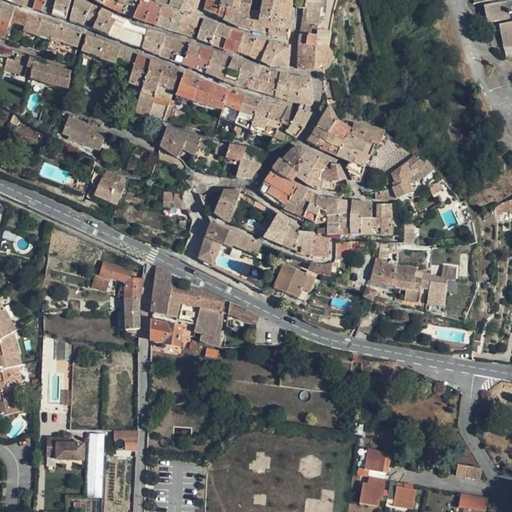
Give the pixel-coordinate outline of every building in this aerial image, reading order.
[(25,0),(13,0),(12,4),(24,8),(25,0)] [(36,0),(25,0),(24,8),(33,11),(36,0)] [(46,0),(36,0),(33,11),(42,14),(46,0)] [(57,0),(46,0),(42,14),(52,17),(57,0)] [(71,0),(57,0),(52,17),(66,22),(71,0)] [(75,0),(70,23),(84,28),(92,8),(76,0),(75,0)] [(106,0),(104,7),(114,11),(119,0),(106,0)] [(119,0),(114,11),(117,13),(124,16),(130,0),(119,0)] [(130,0),(124,16),(134,20),(141,0),(130,0)] [(145,0),(141,0),(134,20),(136,20),(151,26),(156,28),(163,6),(156,4),(145,0)] [(157,0),(156,4),(163,6),(169,8),(172,0),(157,0)] [(186,0),(172,0),(169,8),(176,11),(181,12),(186,0)] [(199,0),(198,0),(186,0),(181,12),(185,13),(194,16),(199,0)] [(207,0),(204,12),(217,17),(220,9),(223,2),(211,0),(207,0)] [(223,21),(234,27),(238,20),(239,5),(240,0),(223,0),(223,2),(220,9),(227,10),(224,20),(223,21)] [(240,0),(239,5),(251,9),(251,0),(240,0)] [(272,0),(262,0),(260,13),(259,23),(270,25),(270,23),(272,0)] [(292,0),(272,0),(270,23),(290,26),(292,0)] [(299,0),(299,1),(298,10),(301,10),(304,10),(306,0),(299,0)] [(306,0),(304,10),(300,36),(317,38),(317,34),(320,6),(320,0),(306,0)] [(511,0),(474,0),(475,3),(483,2),(486,18),(488,31),(500,29),(504,56),(511,54),(511,0)] [(0,39),(6,41),(11,25),(12,21),(25,25),(28,16),(14,12),(0,4),(0,39)] [(250,11),(251,9),(239,5),(238,20),(234,27),(237,28),(239,29),(241,21),(248,22),(250,11)] [(163,6),(156,28),(169,32),(176,11),(169,8),(163,6)] [(84,28),(93,31),(97,22),(101,12),(92,8),(84,28)] [(217,17),(224,20),(227,10),(220,9),(217,17)] [(176,11),(169,32),(175,34),(178,35),(185,13),(181,12),(176,11)] [(260,13),(250,11),(248,22),(253,23),(259,23),(260,13)] [(103,24),(99,33),(109,38),(114,27),(110,25),(113,17),(101,12),(97,22),(103,24)] [(185,13),(178,35),(194,40),(200,18),(194,16),(185,13)] [(24,29),(23,33),(37,37),(38,35),(42,21),(28,16),(25,25),(24,29)] [(114,27),(109,38),(130,46),(133,37),(146,41),(148,33),(131,27),(128,23),(114,17),(113,17),(110,25),(114,27)] [(197,41),(211,46),(219,26),(204,20),(197,41)] [(51,39),(51,40),(56,26),(42,21),(38,35),(51,39)] [(239,29),(250,33),(253,23),(248,22),(241,21),(239,29)] [(97,22),(93,31),(94,31),(99,33),(103,24),(97,22)] [(270,25),(259,23),(253,23),(250,33),(268,37),(270,25)] [(290,26),(270,23),(270,25),(268,37),(277,39),(278,31),(290,33),(290,26)] [(51,40),(78,48),(82,35),(56,26),(51,40)] [(219,26),(211,46),(224,50),(227,42),(231,32),(219,26)] [(289,41),(290,33),(278,31),(277,39),(289,41)] [(227,42),(224,50),(238,54),(244,36),(231,32),(227,42)] [(146,41),(143,50),(143,51),(170,62),(177,42),(148,33),(146,41)] [(317,38),(300,36),(298,45),(298,46),(329,51),(330,42),(331,36),(317,34),(317,38)] [(116,60),(120,49),(87,36),(82,52),(115,64),(116,60)] [(244,36),(238,54),(249,58),(257,40),(244,36)] [(133,37),(130,46),(143,50),(146,41),(133,37)] [(257,40),(249,58),(262,65),(268,44),(257,40)] [(177,42),(170,62),(182,67),(190,46),(177,42)] [(268,44),(262,65),(271,69),(271,68),(279,46),(268,44)] [(190,46),(182,67),(184,68),(187,68),(195,47),(193,47),(190,46)] [(279,46),(271,68),(288,70),(290,48),(279,46)] [(329,51),(298,46),(298,70),(323,75),(325,73),(328,71),(330,69),(331,67),(332,65),(333,61),(333,58),(331,54),(329,51)] [(214,53),(195,47),(187,68),(206,76),(214,53)] [(137,56),(120,49),(116,60),(122,62),(122,63),(134,66),(137,56)] [(35,59),(17,53),(14,61),(8,60),(5,71),(31,78),(31,79),(35,59)] [(225,58),(214,53),(206,76),(216,80),(225,58)] [(150,61),(137,56),(134,66),(133,71),(147,77),(150,62),(150,61)] [(232,61),(225,58),(216,80),(224,83),(232,61)] [(31,79),(68,90),(71,74),(45,66),(46,63),(35,59),(31,79)] [(233,61),(232,61),(224,83),(236,88),(244,65),(233,61)] [(165,67),(150,62),(147,77),(133,71),(128,85),(142,90),(135,113),(150,117),(153,105),(165,67)] [(258,70),(244,65),(236,88),(237,88),(251,92),(258,70)] [(179,72),(165,67),(153,105),(150,117),(164,121),(165,118),(171,100),(179,72)] [(269,73),(258,70),(251,92),(264,96),(271,74),(269,73)] [(184,74),(177,97),(193,103),(201,80),(184,74)] [(280,76),(271,74),(264,96),(275,99),(280,76)] [(291,78),(280,76),(275,99),(276,100),(288,103),(291,82),(291,78)] [(201,80),(193,103),(222,112),(228,92),(201,80)] [(300,84),(291,82),(288,103),(311,108),(312,92),(311,81),(301,80),(300,84)] [(228,92),(222,112),(220,119),(236,126),(245,98),(228,92)] [(246,98),(245,98),(236,126),(233,135),(239,137),(242,128),(251,132),(260,102),(246,98)] [(176,101),(171,100),(165,118),(164,121),(165,122),(169,123),(175,102),(176,101)] [(251,132),(264,136),(275,106),(260,102),(251,132)] [(330,106),(329,104),(324,105),(321,112),(325,115),(330,106)] [(264,136),(273,139),(287,109),(275,106),(264,136)] [(330,106),(325,115),(318,127),(317,129),(329,136),(337,120),(330,106)] [(286,144),(293,139),(286,135),(298,112),(287,109),(273,139),(268,150),(272,152),(285,143),(286,144)] [(286,135),(293,139),(295,141),(303,130),(304,130),(312,115),(298,112),(286,135)] [(10,121),(17,125),(22,118),(15,114),(14,113),(10,121)] [(78,117),(70,114),(63,134),(70,137),(69,140),(100,152),(107,132),(107,131),(99,129),(77,120),(78,117)] [(323,151),(337,158),(342,147),(351,131),(351,129),(337,120),(329,136),(317,129),(313,136),(325,143),(320,150),(323,151)] [(351,129),(351,131),(352,138),(375,147),(378,148),(385,134),(376,130),(363,127),(358,125),(354,124),(351,129)] [(163,139),(183,149),(189,135),(167,129),(163,139)] [(342,147),(337,158),(350,163),(347,169),(352,181),(356,182),(360,183),(364,170),(370,158),(354,150),(352,138),(351,131),(342,147)] [(189,135),(183,149),(195,156),(196,156),(199,148),(202,139),(190,135),(189,135)] [(307,143),(320,150),(325,143),(313,136),(307,143)] [(354,150),(370,158),(375,147),(352,138),(354,150)] [(161,147),(177,158),(180,154),(183,149),(163,139),(163,143),(161,147)] [(210,141),(202,139),(199,148),(207,150),(210,141)] [(246,148),(230,145),(226,159),(241,163),(243,159),(246,149),(246,148)] [(161,147),(156,159),(175,166),(177,158),(161,147)] [(282,161),(295,171),(307,151),(304,149),(301,148),(297,149),(293,150),(292,150),(292,151),(282,161)] [(266,158),(246,149),(243,159),(262,165),(266,158)] [(293,183),(296,179),(299,174),(295,171),(282,161),(292,151),(292,150),(291,149),(280,160),(273,170),(284,177),(293,183)] [(296,179),(306,185),(313,172),(320,159),(307,151),(295,171),(299,174),(296,179)] [(425,166),(415,158),(405,166),(392,175),(397,187),(393,189),(393,190),(381,193),(383,200),(395,199),(397,199),(398,199),(413,194),(409,186),(425,179),(433,169),(431,168),(426,164),(425,166)] [(243,159),(241,163),(236,178),(251,180),(262,165),(243,159)] [(306,185),(318,191),(321,181),(326,182),(331,183),(343,181),(346,180),(340,166),(331,165),(332,171),(326,168),(329,163),(328,163),(320,159),(313,172),(306,185)] [(284,177),(273,170),(265,181),(272,186),(284,193),(291,197),(292,195),(294,196),(300,186),(293,183),(284,177)] [(95,173),(92,182),(94,188),(97,189),(94,196),(117,206),(125,186),(119,184),(122,178),(106,171),(104,177),(95,173)] [(186,181),(192,189),(200,183),(192,173),(186,178),(188,180),(186,181)] [(272,186),(265,181),(264,182),(258,192),(265,197),(272,186)] [(272,186),(265,197),(276,205),(284,193),(272,186)] [(300,187),(300,186),(294,196),(292,195),(291,197),(284,209),(294,214),(295,214),(301,200),(304,202),(308,192),(300,187)] [(245,199),(247,194),(241,191),(224,190),(214,213),(229,223),(239,196),(245,199)] [(171,194),(164,191),(163,208),(188,210),(184,202),(185,193),(183,194),(171,194)] [(317,196),(308,192),(304,202),(301,200),(295,214),(303,219),(315,225),(327,224),(327,217),(327,198),(317,196)] [(284,193),(276,205),(284,209),(291,197),(284,193)] [(327,198),(327,217),(340,215),(347,214),(347,202),(327,198)] [(372,206),(352,202),(350,214),(350,236),(361,236),(361,220),(372,220),(372,206)] [(376,206),(376,220),(382,219),(392,219),(391,206),(376,206)] [(264,238),(282,246),(288,227),(290,222),(278,214),(264,238)] [(347,214),(340,215),(340,236),(350,236),(350,214),(347,214)] [(327,217),(327,224),(327,229),(318,229),(318,233),(318,234),(329,235),(340,236),(340,215),(327,217)] [(376,220),(372,220),(361,220),(361,236),(369,236),(380,236),(382,219),(376,220)] [(382,219),(380,236),(393,236),(392,219),(382,219)] [(221,272),(244,284),(250,270),(227,259),(232,247),(257,257),(262,244),(211,223),(205,237),(202,249),(218,256),(213,268),(221,272)] [(295,251),(300,232),(288,227),(282,246),(295,251)] [(311,257),(314,233),(300,232),(295,251),(311,257)] [(318,234),(318,233),(314,233),(311,257),(329,258),(329,235),(318,234)] [(335,254),(350,255),(351,242),(336,242),(335,254)] [(365,249),(366,242),(351,242),(350,255),(356,255),(356,251),(359,251),(360,249),(365,249)] [(397,253),(397,243),(384,243),(377,243),(377,248),(389,248),(389,253),(397,253)] [(198,260),(213,268),(218,256),(202,249),(198,260)] [(384,260),(377,258),(371,281),(396,288),(406,290),(405,302),(419,304),(421,292),(428,294),(429,292),(430,281),(422,279),(414,278),(409,276),(404,276),(396,275),(396,266),(397,262),(394,261),(394,260),(389,258),(388,264),(384,263),(384,260)] [(140,300),(143,280),(131,279),(133,271),(103,262),(99,275),(124,282),(125,299),(140,300)] [(303,287),(309,274),(285,263),(274,287),(298,298),(303,287)] [(396,266),(396,275),(404,276),(409,276),(414,278),(416,269),(408,267),(396,266)] [(172,274),(157,267),(150,313),(151,314),(167,317),(172,286),(172,284),(172,274)] [(430,281),(447,285),(447,281),(456,282),(456,269),(447,267),(446,275),(442,274),(441,278),(430,276),(430,274),(424,273),(422,279),(430,281)] [(316,277),(309,274),(303,287),(310,290),(316,277)] [(445,295),(447,285),(430,281),(429,292),(445,295)] [(172,286),(167,317),(177,319),(180,305),(200,309),(222,313),(225,300),(205,290),(176,284),(172,284),(172,286)] [(366,300),(368,301),(373,303),(375,298),(377,294),(370,291),(368,295),(366,300)] [(0,417),(23,412),(20,398),(18,387),(23,385),(18,367),(23,365),(19,352),(20,352),(17,340),(16,341),(14,332),(17,330),(10,318),(11,317),(5,307),(4,308),(0,301),(0,299),(2,297),(0,295),(0,417)] [(140,300),(125,299),(125,330),(139,330),(140,304),(140,300)] [(241,308),(230,302),(228,315),(238,318),(241,308)] [(223,313),(222,313),(200,309),(196,323),(194,333),(202,335),(200,342),(205,345),(217,348),(219,348),(223,313)] [(181,327),(151,321),(151,341),(164,344),(165,341),(179,344),(181,327)] [(293,342),(294,335),(286,332),(285,342),(293,342)] [(73,345),(41,335),(42,341),(38,410),(71,411),(73,345)] [(136,451),(137,433),(114,432),(113,449),(136,451)] [(89,434),(85,498),(100,499),(103,435),(89,434)] [(58,439),(46,438),(45,457),(55,457),(55,460),(83,460),(83,443),(68,443),(58,443),(58,439)] [(382,501),(387,474),(383,473),(384,466),(388,466),(389,458),(386,457),(386,452),(368,449),(364,477),(369,477),(367,484),(363,483),(360,504),(378,508),(380,501),(382,501)] [(133,511),(136,457),(106,456),(103,511),(133,511)] [(479,480),(481,470),(458,465),(455,476),(479,480)] [(396,488),(397,483),(390,482),(387,500),(394,501),(393,506),(412,510),(416,491),(412,490),(413,486),(405,484),(404,489),(396,488)] [(485,511),(487,499),(461,494),(458,508),(469,509),(468,511),(485,511)]
